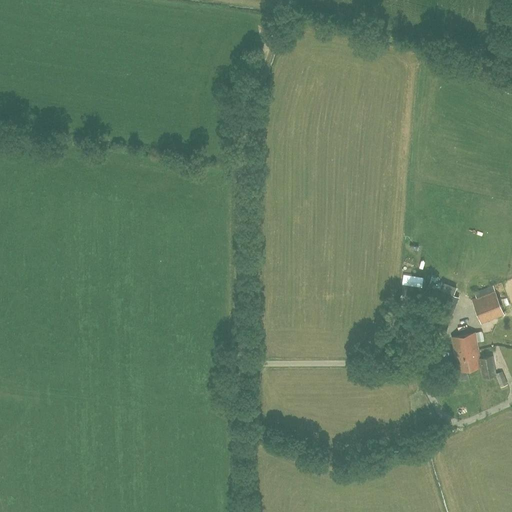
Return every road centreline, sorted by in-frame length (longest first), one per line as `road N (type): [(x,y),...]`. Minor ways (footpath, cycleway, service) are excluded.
road 1 (track): [(241,361),(253,98),(275,18)]
road 2 (unclassified): [(242,511),(241,361)]
